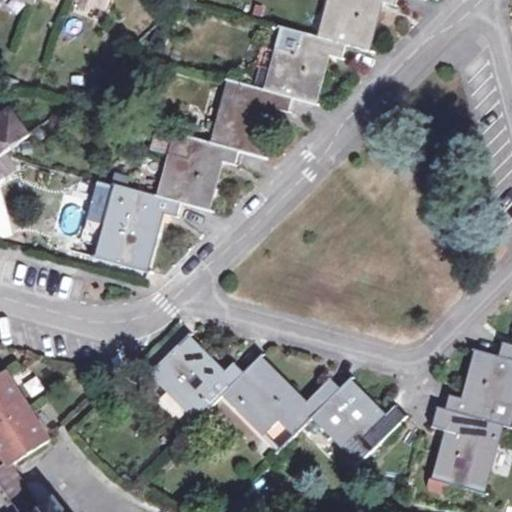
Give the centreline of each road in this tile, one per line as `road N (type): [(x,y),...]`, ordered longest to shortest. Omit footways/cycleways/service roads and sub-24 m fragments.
road 1 (residential): [(177,294),(478,0)]
road 2 (residential): [(511,278),(413,369),(177,294)]
road 3 (residential): [(177,294),(118,329),(0,301)]
